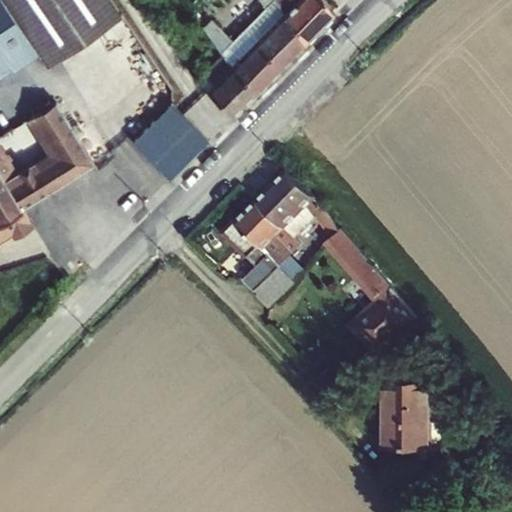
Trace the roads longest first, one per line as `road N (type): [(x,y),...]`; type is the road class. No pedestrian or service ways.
road 1 (residential): [(0,389),(391,0)]
road 2 (unknown): [(166,221),(264,314)]
